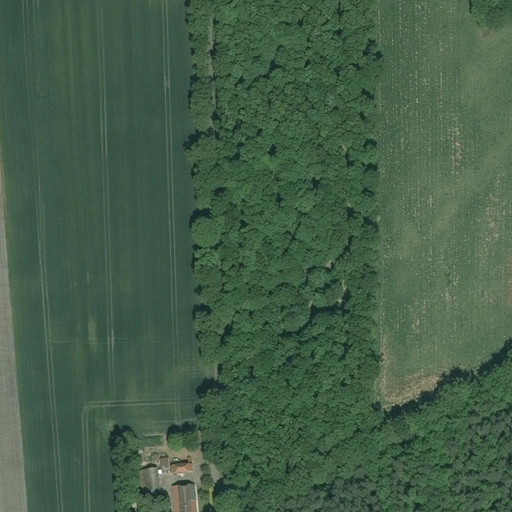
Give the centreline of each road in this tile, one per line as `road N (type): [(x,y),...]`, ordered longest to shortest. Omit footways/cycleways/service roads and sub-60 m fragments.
road 1 (unclassified): [(223,511),(207,0)]
road 2 (track): [(254,511),(511,380)]
